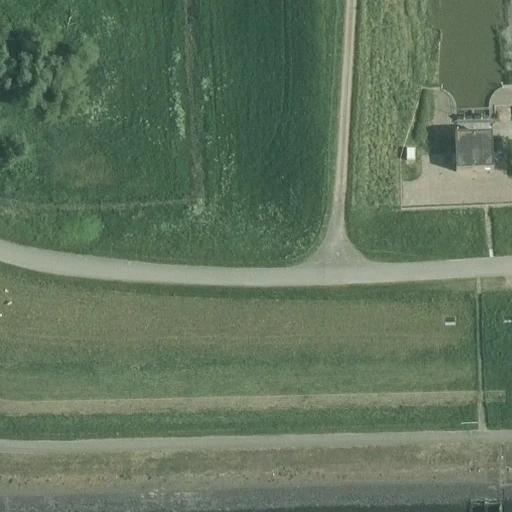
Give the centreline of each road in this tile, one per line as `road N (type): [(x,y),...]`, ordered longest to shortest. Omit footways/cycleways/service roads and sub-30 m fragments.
road 1 (unclassified): [(511,269),(112,272),(0,247)]
road 2 (track): [(338,274),(352,0)]
